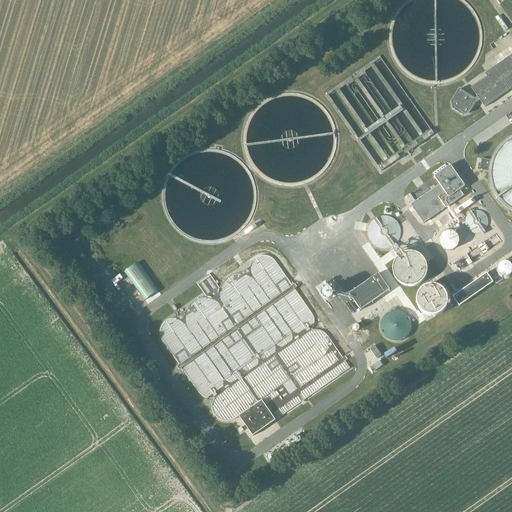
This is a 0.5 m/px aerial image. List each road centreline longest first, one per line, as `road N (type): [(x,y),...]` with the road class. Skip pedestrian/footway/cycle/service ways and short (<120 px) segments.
road 1 (track): [(345,0),(5,238)]
road 2 (track): [(9,235),(214,511)]
